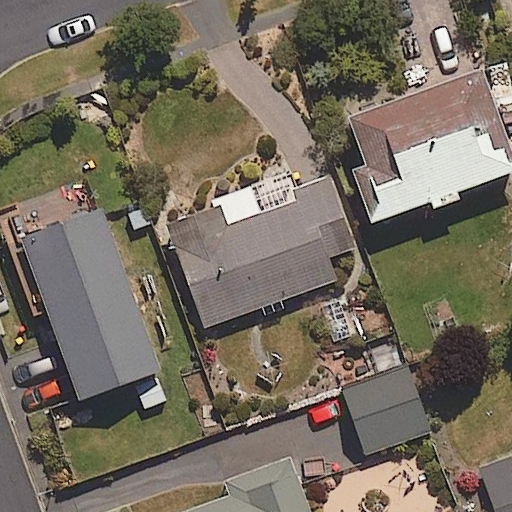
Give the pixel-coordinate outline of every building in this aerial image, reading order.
[(369,162),(354,168),(374,223),(434,200),(437,208),(466,198),(464,191),(511,173),(511,140),(484,66),(352,115),(369,162)] [(217,208),(169,225),(205,327),(338,279),(330,256),(356,247),(332,178),(295,192),(298,200),(262,213),(252,186),(214,200),(217,208)] [(167,368),(107,208),(25,239),(84,398),(133,379),(145,412),(171,402),(159,371),(167,368)] [(350,368),(357,386),(346,390),(370,453),(433,430),(409,366),(397,371),(390,352),(350,368)] [(343,511),(343,510),(335,511),(315,511),(295,452),(227,474),(235,495),(183,511),(343,511)] [(511,511),(511,452),(476,465),(491,511),(511,511)]
